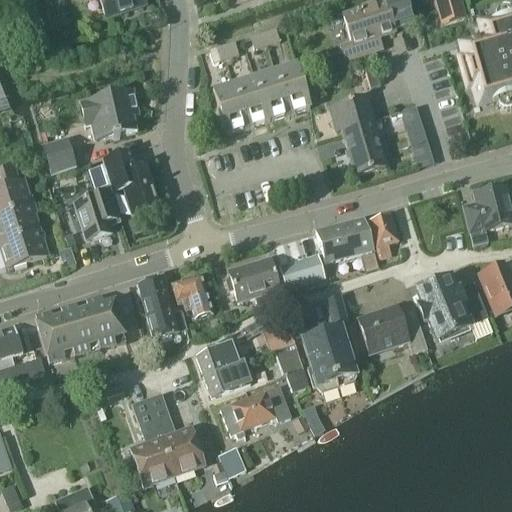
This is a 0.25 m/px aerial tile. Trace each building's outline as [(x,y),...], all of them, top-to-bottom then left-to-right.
[(98,0),(106,22),(146,10),(142,0),(98,0)] [(227,0),(230,9),(251,2),(250,0),(227,0)] [(351,45),(340,49),(345,65),(374,55),(383,52),(379,41),(394,36),(393,33),(413,27),(404,0),(380,0),(382,6),(342,19),(351,45)] [(463,13),(459,0),(433,0),(439,19),(463,13)] [(511,13),(511,12),(508,10),(504,10),(501,11),(498,13),(496,17),(496,20),(497,24),(485,28),(489,42),(480,44),(483,53),(468,57),(479,96),(481,103),(489,101),(497,99),(498,103),(500,106),(503,108),(506,108),(510,107),(511,105),(511,13)] [(277,39),(275,32),(262,37),(265,43),(277,39)] [(265,43),(262,37),(250,41),(252,47),(265,43)] [(265,43),(267,50),(280,46),(277,39),(265,43)] [(252,47),(254,54),(267,50),(265,43),(252,47)] [(236,52),(234,46),(221,50),(224,56),(236,52)] [(224,56),(221,50),(209,54),(211,60),(224,56)] [(224,56),(226,63),(239,59),(236,52),(224,56)] [(211,60),(213,67),(226,63),(224,56),(211,60)] [(293,118),(310,112),(296,68),(212,94),(227,139),(244,134),(239,118),(247,115),(252,131),(285,121),(280,105),(288,102),(293,118)] [(370,92),(380,89),(374,69),(363,72),(370,92)] [(132,120),(138,118),(132,95),(81,107),(87,130),(91,129),(95,146),(136,136),(132,120)] [(366,101),(329,112),(335,135),(340,134),(373,125),(371,116),(366,101)] [(411,135),(421,132),(416,112),(406,115),(406,114),(387,119),(389,128),(391,133),(409,128),(411,135)] [(373,125),(340,134),(344,145),(353,179),(386,170),(376,135),(373,125)] [(424,140),(409,144),(415,166),(431,161),(424,140)] [(52,178),(75,171),(66,144),(43,151),(52,178)] [(102,164),(104,171),(112,197),(124,194),(132,218),(159,209),(145,167),(136,170),(131,154),(102,164)] [(0,219),(30,210),(22,184),(20,185),(15,170),(0,174),(0,219)] [(111,198),(112,197),(104,171),(90,176),(97,199),(74,207),(86,245),(111,237),(108,226),(119,223),(111,198)] [(477,208),(463,211),(473,249),(488,246),(485,235),(511,228),(511,222),(504,191),(474,198),(477,208)] [(0,247),(38,235),(30,210),(0,219),(0,247)] [(387,249),(398,245),(390,219),(367,226),(379,263),(391,259),(387,249)] [(325,268),(371,255),(362,222),(316,235),(325,268)] [(0,251),(7,273),(46,260),(38,235),(0,247),(0,251)] [(72,238),(65,240),(68,250),(75,247),(72,238)] [(70,251),(58,255),(61,263),(73,259),(70,251)] [(284,293),(324,282),(318,260),(278,272),(284,293)] [(276,295),(280,294),(270,262),(228,275),(230,283),(225,285),(228,296),(233,294),(237,307),(254,302),(256,308),(278,302),(276,295)] [(502,269),(478,279),(486,299),(486,301),(487,301),(495,321),(511,313),(511,279),(507,282),(502,269)] [(153,345),(179,337),(178,336),(187,334),(182,316),(173,318),(162,280),(136,288),(153,345)] [(200,280),(171,288),(177,309),(189,306),(193,322),(201,327),(209,325),(211,321),(200,280)] [(455,295),(450,281),(415,295),(421,309),(417,310),(423,325),(427,324),(436,344),(470,330),(469,329),(486,322),(474,293),(461,298),(459,293),(455,295)] [(100,302),(85,307),(87,313),(97,346),(99,353),(115,348),(113,342),(123,338),(113,305),(102,308),(100,302)] [(347,325),(340,302),(326,306),(333,329),(347,325)] [(60,314),(62,320),(72,354),(74,360),(89,355),(87,349),(97,346),(87,313),(77,316),(75,309),(60,314)] [(411,359),(427,353),(413,310),(398,315),(396,309),(356,323),(369,360),(407,347),(411,359)] [(231,313),(222,315),(225,326),(234,324),(231,313)] [(62,356),(72,354),(62,320),(52,323),(50,317),(35,321),(48,367),(64,363),(62,356)] [(274,317),(259,322),(263,331),(278,325),(275,318),(274,317)] [(283,322),(285,327),(291,344),(292,344),(304,340),(296,318),(283,322)] [(291,344),(285,327),(262,335),(270,356),(294,347),(292,344),(291,344)] [(0,333),(0,373),(14,369),(12,361),(23,358),(22,358),(27,356),(23,343),(19,345),(14,330),(0,333)] [(339,336),(319,342),(334,395),(346,391),(350,383),(357,381),(351,362),(347,363),(339,336)] [(323,398),(334,395),(319,342),(300,348),(309,375),(305,376),(311,395),(315,394),(323,398)] [(195,360),(203,380),(238,367),(230,347),(195,360)] [(275,360),(280,375),(282,378),(302,371),(295,352),(275,360)] [(40,362),(32,364),(37,380),(44,378),(40,362)] [(37,380),(32,364),(25,366),(29,382),(37,380)] [(25,366),(17,369),(22,385),(29,382),(25,366)] [(242,366),(238,367),(203,380),(211,402),(250,388),(242,366)] [(9,371),(14,387),(22,385),(17,369),(13,370),(9,371)] [(9,371),(2,373),(7,389),(14,387),(9,371)] [(308,390),(305,381),(302,373),(288,378),(286,379),(292,396),(308,390)] [(98,404),(125,394),(122,385),(95,395),(98,404)] [(278,389),(249,401),(259,428),(275,421),(277,426),(290,421),(278,389)] [(94,394),(89,396),(95,411),(95,410),(101,426),(105,424),(100,409),(98,404),(95,395),(94,394)] [(161,398),(146,403),(174,481),(204,470),(190,432),(175,437),(161,398)] [(243,434),(259,428),(249,401),(219,412),(229,439),(234,437),(237,443),(245,439),(243,434)] [(143,492),(174,481),(146,403),(131,409),(145,448),(130,453),(143,492)] [(308,431),(302,420),(292,425),(298,436),(308,431)] [(227,482),(245,475),(237,452),(218,458),(221,466),(224,474),(227,482)] [(221,466),(212,469),(215,477),(224,474),(221,466)] [(215,477),(212,478),(216,489),(228,485),(227,482),(224,474),(215,477)] [(13,489),(0,494),(8,511),(17,511),(22,510),(13,489)] [(88,511),(95,509),(87,491),(54,506),(56,511),(88,511)] [(133,511),(126,495),(105,505),(108,511),(133,511)]
